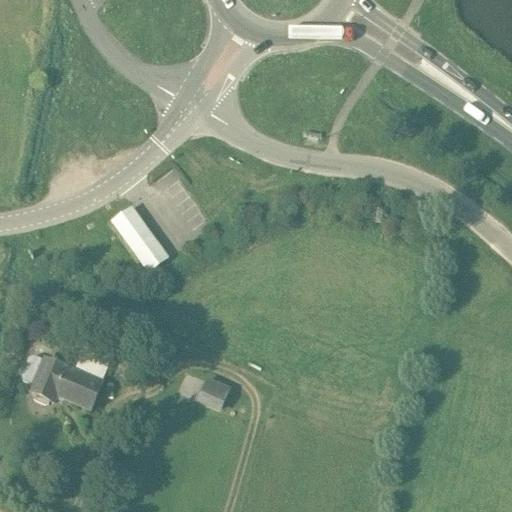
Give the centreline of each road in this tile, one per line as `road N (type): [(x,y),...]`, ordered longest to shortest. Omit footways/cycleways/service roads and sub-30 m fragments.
road 1 (unclassified): [(511,250),(423,184),(269,151),(191,107)]
road 2 (tertiary): [(0,239),(95,199),(191,107)]
road 3 (primary): [(326,22),(468,100)]
road 4 (unclassified): [(191,107),(123,64),(79,0)]
road 5 (primary): [(468,100),(354,0)]
